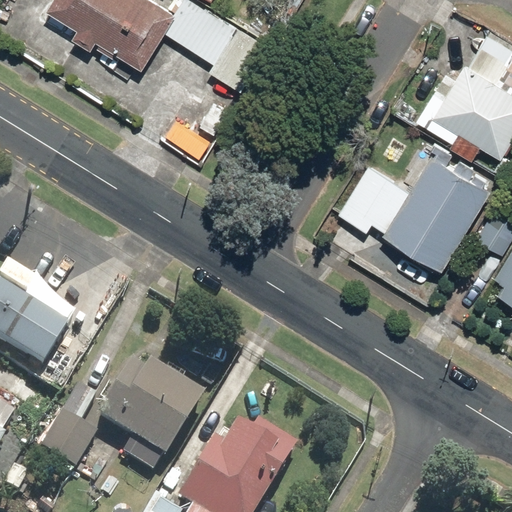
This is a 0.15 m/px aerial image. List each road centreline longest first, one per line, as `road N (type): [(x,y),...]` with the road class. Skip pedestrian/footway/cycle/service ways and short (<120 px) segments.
road 1 (residential): [(399,11),(242,267)]
road 2 (residential): [(242,267),(0,116)]
road 3 (residential): [(448,394),(242,267)]
road 4 (residential): [(377,511),(448,394)]
